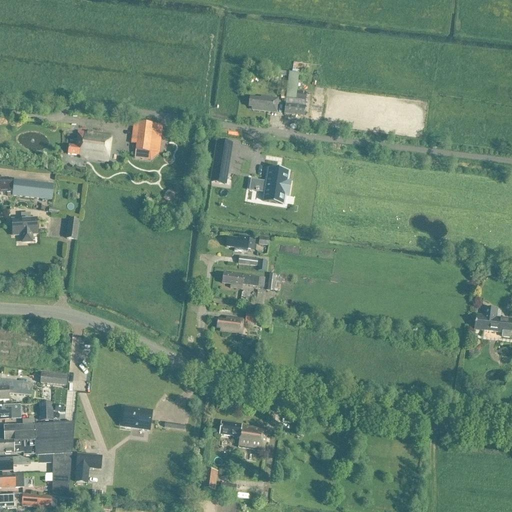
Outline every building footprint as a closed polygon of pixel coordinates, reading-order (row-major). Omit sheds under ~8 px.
[(306,94),(297,93),(297,90),(302,90),(303,83),(298,83),(298,81),(302,81),(302,76),(289,74),(286,95),(281,95),(280,101),(285,101),(285,99),(286,99),(286,105),(285,105),(284,115),(304,118),(305,108),(304,108),(306,94)] [(275,114),(277,100),(260,99),(260,101),(249,100),(248,108),(252,109),(251,111),(275,114)] [(134,146),(133,152),(151,154),(152,148),(155,125),(137,123),(134,146)] [(108,163),(112,137),(77,133),(76,148),(68,147),(67,156),(80,158),(80,160),(108,163)] [(227,175),(231,145),(218,143),(217,143),(211,182),(225,184),(227,175)] [(269,172),(266,203),(285,205),(286,196),(290,197),(291,183),(288,183),(289,175),(269,172)] [(7,181),(0,181),(0,197),(0,198),(0,195),(13,194),(14,183),(7,183),(7,181)] [(55,187),(44,185),(14,182),(14,183),(13,194),(12,198),(53,202),(55,187)] [(175,196),(172,192),(168,193),(165,196),(164,201),(167,204),(171,203),(174,200),(175,196)] [(13,222),(12,222),(13,237),(21,237),(22,243),(24,244),(26,244),(28,244),(30,243),(32,243),(32,236),(37,236),(36,220),(30,220),(30,216),(21,216),(21,221),(13,221),(13,222)] [(76,241),(78,223),(69,221),(67,240),(76,241)] [(253,253),(255,243),(248,242),(249,239),(239,238),(238,241),(228,240),(227,249),(235,250),(234,253),(247,255),(247,252),(253,253)] [(268,248),(268,240),(259,239),(258,247),(268,248)] [(257,268),(258,261),(239,258),(238,266),(257,268)] [(265,273),(266,263),(258,262),(257,272),(265,273)] [(264,280),(259,279),(232,276),(231,277),(223,276),(222,285),(230,286),(230,290),(241,291),(242,287),(263,290),(264,280)] [(280,294),(282,278),(269,276),(267,292),(280,294)] [(510,339),(511,321),(495,319),(496,311),(482,309),(482,310),(483,310),(482,317),(475,316),(473,331),(483,332),(496,333),(502,334),(502,338),(510,339)] [(256,326),(257,317),(246,316),(245,325),(256,326)] [(241,336),(243,322),(228,320),(228,323),(217,321),(216,330),(220,330),(220,333),(241,336)] [(65,388),(66,378),(41,376),(40,385),(65,388)] [(0,402),(9,402),(9,394),(30,397),(30,401),(41,402),(42,393),(31,392),(32,387),(0,382),(0,402)] [(4,411),(0,410),(0,421),(11,421),(21,421),(20,416),(20,408),(20,406),(4,407),(4,408),(4,411)] [(53,406),(39,406),(40,423),(53,423),(53,406)] [(149,432),(151,414),(126,410),(123,428),(149,432)] [(241,439),(240,448),(264,452),(267,430),(226,424),(221,423),(219,436),(223,437),(241,439)] [(14,455),(23,454),(23,459),(45,457),(45,461),(52,460),(52,464),(71,465),(74,425),(4,428),(4,443),(0,442),(0,455),(5,455),(5,456),(14,456),(14,455)] [(77,457),(76,471),(89,472),(101,472),(102,459),(77,457)] [(26,461),(22,460),(4,461),(4,463),(0,462),(0,473),(12,473),(12,468),(30,468),(30,461),(26,461)] [(70,479),(71,465),(52,464),(52,478),(70,479)] [(235,500),(236,487),(221,485),(220,493),(215,492),(217,473),(205,472),(201,496),(235,500)] [(0,490),(23,489),(23,477),(0,477),(0,490)] [(68,501),(70,479),(52,478),(52,499),(68,501)] [(50,511),(51,499),(13,495),(13,497),(0,497),(0,509),(7,509),(7,511),(16,510),(16,506),(22,505),(21,508),(50,511)]
